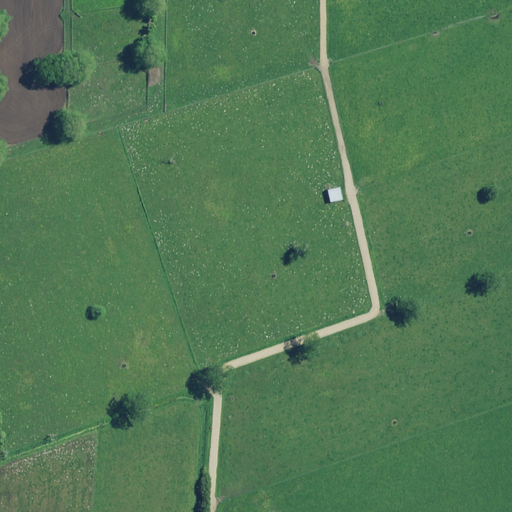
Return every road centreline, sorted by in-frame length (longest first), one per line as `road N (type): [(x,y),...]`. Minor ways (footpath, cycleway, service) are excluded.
road 1 (track): [(210,511),(219,373),(369,316),(377,304),(324,67),(323,0)]
road 2 (track): [(139,112),(0,153)]
